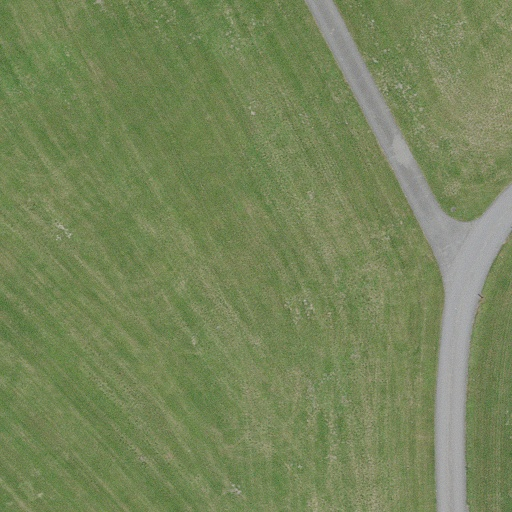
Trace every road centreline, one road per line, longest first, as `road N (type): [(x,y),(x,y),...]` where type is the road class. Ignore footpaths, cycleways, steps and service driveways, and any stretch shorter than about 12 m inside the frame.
road 1 (track): [(453,511),(458,323),(471,270),(511,211)]
road 2 (track): [(319,0),(447,255),(471,270)]
